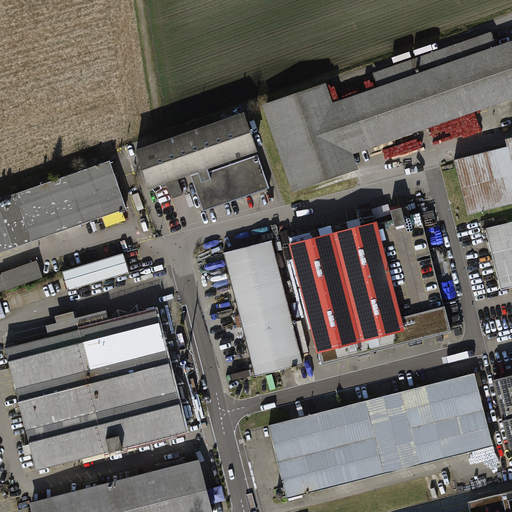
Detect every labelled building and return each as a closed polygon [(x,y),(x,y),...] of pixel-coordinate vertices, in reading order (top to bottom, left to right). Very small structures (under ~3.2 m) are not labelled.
[(352,155),(511,101),(511,45),(511,42),(494,48),(489,34),(372,74),(377,88),(331,103),(324,84),(258,106),(289,196),(358,173),(352,155)] [(131,152),(145,192),(188,177),(255,154),(241,114),(131,152)] [(505,149),(452,162),(466,217),(511,205),(511,139),(503,141),(505,149)] [(255,154),(188,177),(201,212),(267,189),(255,154)] [(0,253),(125,211),(109,163),(0,200),(0,253)] [(400,316),(444,305),(419,212),(402,216),(401,210),(389,213),(391,221),(377,224),(400,316)] [(444,305),(400,316),(377,224),(288,247),(315,350),(317,350),(321,364),(451,331),(444,305)] [(511,224),(484,231),(500,290),(511,286),(511,224)] [(252,378),(301,366),(269,242),(221,255),(252,378)] [(66,291),(126,274),(121,255),(60,273),(66,291)] [(0,273),(0,293),(41,279),(35,260),(0,273)] [(33,467),(184,429),(169,372),(153,307),(2,344),(28,448),(33,467)] [(287,500),(491,449),(473,377),(443,385),(269,429),(281,476),(287,500)] [(511,378),(491,384),(509,451),(511,450),(511,378)] [(212,511),(199,461),(31,504),(32,511),(212,511)] [(511,511),(511,493),(469,504),(471,511),(511,511)]
